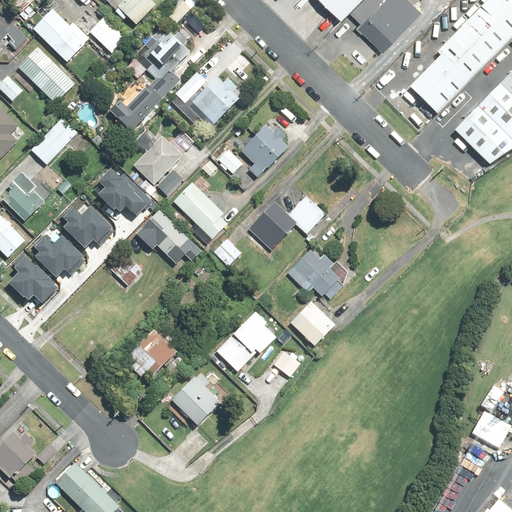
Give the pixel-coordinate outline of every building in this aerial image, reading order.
[(129,0),(122,8),(139,25),(162,2),(160,0),(129,0)] [(191,13),(179,0),(177,0),(162,14),(176,28),(191,13)] [(363,0),(313,0),(338,25),(363,0)] [(423,14),(409,0),(369,0),(347,22),(379,56),(423,14)] [(511,44),(511,0),(489,0),(434,53),(439,58),(408,88),(436,117),(511,44)] [(57,8),(36,30),(69,63),(94,39),(77,21),(74,25),(57,8)] [(0,46),(16,30),(0,14),(0,46)] [(109,14),(92,31),(116,55),(133,38),(109,14)] [(110,111),(130,131),(180,80),(170,70),(189,51),(163,26),(137,53),(137,61),(155,78),(128,106),(121,100),(110,111)] [(41,44),(20,65),(61,105),(81,85),(41,44)] [(511,70),(451,129),(490,166),(511,152),(511,70)] [(177,96),(187,105),(210,80),(201,71),(177,96)] [(225,71),(194,104),(219,128),(250,95),(225,71)] [(10,74),(0,83),(0,88),(14,104),(27,92),(10,74)] [(0,161),(29,133),(0,104),(0,161)] [(65,115),(32,148),(49,166),(82,133),(65,115)] [(250,169),(259,178),(294,141),(271,120),(243,150),(256,163),(250,169)] [(165,134),(134,165),(169,199),(188,180),(176,168),(187,156),(165,134)] [(231,148),(220,160),(237,175),(248,164),(231,148)] [(24,169),(0,193),(30,222),(53,199),(24,169)] [(106,186),(98,194),(119,214),(127,206),(138,217),(153,201),(126,174),(121,179),(111,170),(101,181),(106,186)] [(63,196),(73,185),(65,178),(56,189),(63,196)] [(192,182),(174,202),(218,240),(236,220),(192,182)] [(277,193),(245,230),(273,255),(297,229),(310,240),(333,214),(306,190),(292,206),(277,193)] [(70,221),(65,226),(85,247),(94,238),(99,243),(114,227),(92,205),(83,215),(73,205),(63,214),(70,221)] [(162,208),(138,232),(154,248),(159,243),(177,261),(185,254),(190,259),(202,248),(162,208)] [(0,209),(0,246),(12,259),(31,240),(0,209)] [(42,251),(37,256),(57,276),(66,268),(70,273),(86,257),(64,235),(55,244),(45,234),(35,244),(42,251)] [(228,237),(214,251),(232,268),(246,253),(228,237)] [(369,262),(377,243),(367,240),(365,245),(359,243),(355,255),(361,257),(360,259),(369,262)] [(315,243),(289,273),(312,293),(317,289),(328,299),(350,274),(315,243)] [(127,250),(109,268),(129,287),(146,269),(127,250)] [(23,253),(0,275),(28,302),(33,297),(43,307),(62,287),(39,264),(37,266),(23,253)] [(104,333),(133,299),(116,284),(105,297),(102,294),(79,320),(96,335),(100,330),(104,333)] [(313,298),(293,320),(322,345),(342,323),(313,298)] [(256,309),(217,348),(241,372),(263,351),(266,355),(284,337),(256,309)] [(160,328),(130,358),(153,381),(183,351),(160,328)] [(299,364),(281,351),(271,364),(289,378),(299,364)] [(199,373),(174,398),(203,427),(228,402),(199,373)] [(482,407),(493,413),(501,396),(503,392),(492,386),(482,407)] [(511,429),(511,426),(484,411),(471,435),(499,452),(511,429)] [(18,429),(0,447),(0,466),(22,488),(39,472),(33,466),(44,454),(18,429)] [(483,452),(471,445),(463,458),(475,465),(483,452)] [(77,461),(57,483),(88,511),(119,511),(126,505),(77,461)] [(509,511),(497,500),(486,511),(509,511)]
